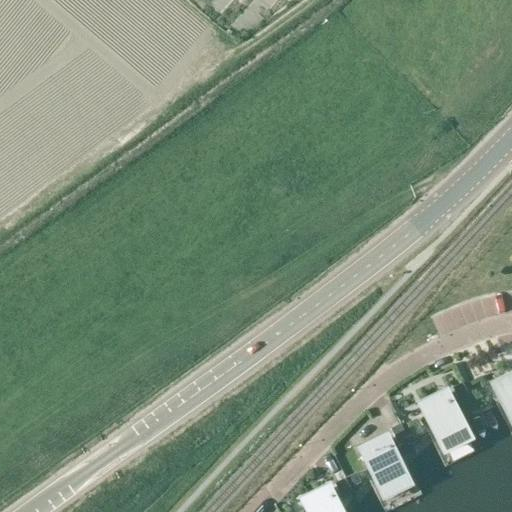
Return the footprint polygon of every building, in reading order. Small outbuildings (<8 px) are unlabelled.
[(511,376),(492,386),(511,426),(511,376)] [(463,384),(453,389),(460,403),(470,398),(463,384)] [(441,397),(421,407),(437,441),(438,441),(444,453),(471,440),(451,400),(444,403),(441,397)] [(307,455),(327,434),(317,425),(298,445),(307,455)] [(401,426),(391,430),(394,435),(392,435),(397,445),(408,440),(401,426)] [(381,443),(361,453),(378,487),(384,499),(411,486),(391,446),(384,449),(381,443)] [(282,477),(295,459),(288,454),(275,472),(282,477)] [(345,480),(336,485),(338,489),(337,490),(341,500),(352,494),(345,480)] [(322,492),(302,502),(307,511),(340,511),(333,495),(326,499),(322,492)]
